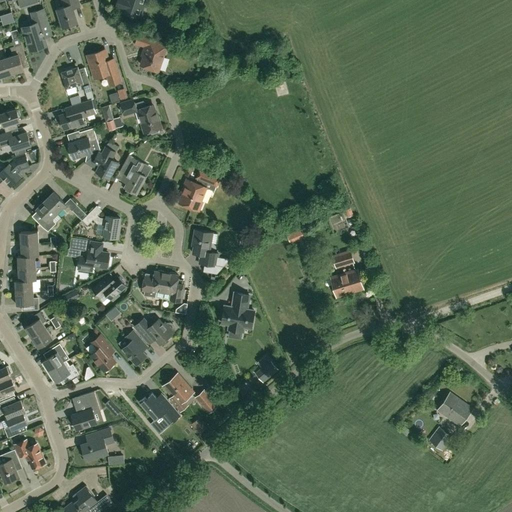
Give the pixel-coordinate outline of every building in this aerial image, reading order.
[(63,27),(78,22),(74,8),(80,6),(78,0),(62,0),(64,6),(57,9),(63,27)] [(121,10),(121,11),(131,15),(131,16),(134,17),(134,16),(137,17),(141,5),(146,6),(148,0),(117,0),(115,8),(121,10)] [(44,37),(52,35),(44,9),(32,13),(35,24),(23,27),(30,49),(46,44),(44,37)] [(139,34),(136,43),(147,47),(141,65),(146,66),(145,68),(153,71),(153,69),(158,71),(167,44),(139,34)] [(13,56),(7,57),(13,73),(24,70),(23,68),(20,57),(25,56),(19,35),(18,35),(17,35),(17,37),(12,39),(14,46),(10,47),(13,56)] [(121,82),(117,70),(119,70),(115,57),(108,60),(105,50),(87,55),(94,78),(107,74),(110,85),(121,82)] [(13,73),(7,57),(1,59),(0,55),(0,74),(1,77),(13,73)] [(82,78),(79,69),(78,67),(61,72),(66,89),(68,95),(77,92),(75,86),(83,84),(86,92),(92,90),(87,76),(82,78)] [(125,88),(118,90),(120,100),(128,98),(125,88)] [(77,125),(77,127),(87,124),(85,121),(84,121),(82,116),(95,112),(91,99),(65,107),(67,113),(60,115),(64,129),(77,125)] [(124,115),(137,111),(133,99),(121,103),(124,115)] [(142,123),(145,133),(151,131),(152,133),(158,132),(159,128),(161,127),(158,116),(157,116),(153,105),(138,109),(143,123),(142,123)] [(16,110),(16,109),(0,114),(0,113),(0,120),(2,120),(4,126),(20,121),(18,117),(19,117),(20,115),(19,111),(17,110),(16,110)] [(81,139),(77,140),(69,143),(74,158),(93,152),(90,143),(97,140),(94,128),(79,132),(81,139)] [(31,145),(27,132),(12,137),(10,131),(0,133),(0,147),(11,144),(14,151),(31,145)] [(96,153),(96,154),(92,162),(99,166),(95,173),(103,178),(104,176),(109,179),(118,162),(109,157),(113,150),(105,146),(96,153)] [(29,167),(27,158),(25,153),(14,157),(8,163),(9,164),(0,172),(0,175),(11,186),(21,176),(18,173),(22,169),(29,167)] [(136,194),(146,176),(140,173),(145,164),(133,157),(120,180),(126,184),(124,187),(136,194)] [(94,173),(89,166),(83,170),(87,177),(94,173)] [(180,202),(197,209),(206,187),(187,179),(183,189),(185,189),(180,202)] [(45,200),(57,213),(63,208),(67,212),(70,209),(66,205),(66,204),(54,192),(45,200)] [(52,219),(57,213),(45,200),(36,209),(43,217),(38,222),(43,227),(48,231),(56,223),(52,219)] [(82,220),(87,215),(77,205),(72,210),(82,220)] [(118,229),(119,224),(120,218),(107,216),(107,219),(100,217),(97,215),(96,217),(90,211),(87,215),(82,220),(87,225),(93,219),(97,223),(106,225),(104,236),(118,238),(119,229),(118,229)] [(304,228),(287,235),(290,243),(308,235),(304,228)] [(193,253),(202,254),(200,263),(203,263),(202,270),(216,273),(229,258),(219,257),(220,253),(209,251),(212,233),(195,230),(194,239),(195,239),(193,253)] [(21,244),(39,243),(38,231),(20,232),(21,244)] [(87,239),(71,237),(70,248),(86,250),(87,239)] [(90,250),(89,250),(88,257),(80,256),(78,268),(92,271),(93,266),(106,268),(109,253),(101,251),(103,243),(91,241),(90,250)] [(22,256),(35,256),(39,255),(39,243),(21,244),(22,256)] [(336,267),(354,262),(350,250),(333,256),(336,267)] [(306,254),(307,258),(309,266),(317,263),(313,251),(306,254)] [(18,268),(36,268),(35,256),(22,256),(18,256),(18,268)] [(19,280),(33,280),(37,280),(36,268),(18,268),(19,280)] [(337,296),(363,288),(357,269),(331,277),(337,296)] [(144,291),(144,295),(163,298),(164,291),(167,273),(164,272),(164,271),(158,270),(157,271),(155,271),(154,276),(145,275),(142,290),(144,291)] [(105,293),(110,300),(111,300),(112,300),(113,301),(120,295),(118,293),(126,286),(123,282),(123,281),(124,280),(120,276),(119,276),(118,277),(117,276),(115,278),(110,272),(101,279),(102,280),(92,288),(100,298),(105,293)] [(169,273),(167,273),(164,291),(163,298),(181,301),(183,289),(184,289),(185,283),(184,283),(185,279),(178,278),(179,275),(176,274),(175,273),(170,272),(169,273)] [(16,292),(33,291),(33,280),(19,280),(15,280),(16,292)] [(76,290),(64,296),(67,303),(80,296),(76,290)] [(33,291),(16,292),(17,305),(22,304),(22,310),(38,310),(37,298),(34,298),(33,291)] [(254,310),(247,309),(249,295),(235,292),(232,307),(225,305),(224,309),(222,309),(220,318),(223,319),(222,323),(229,324),(228,329),(239,330),(239,326),(251,328),(254,310)] [(32,337),(46,328),(40,318),(25,327),(32,337)] [(149,344),(155,339),(160,344),(172,334),(171,334),(174,331),(174,330),(174,328),(174,325),(172,324),(170,323),(168,323),(164,325),(159,319),(150,326),(144,318),(135,326),(144,336),(143,337),(149,344)] [(46,328),(32,337),(38,348),(53,338),(46,328)] [(147,355),(143,351),(149,347),(142,339),(142,340),(133,330),(128,334),(133,339),(122,348),(136,364),(147,355)] [(115,361),(109,355),(114,351),(100,334),(91,342),(97,349),(91,355),(104,371),(105,370),(106,372),(111,368),(110,366),(115,361)] [(43,361),(44,362),(42,363),(48,372),(66,361),(65,360),(64,362),(60,357),(66,353),(60,343),(51,349),(54,354),(43,361)] [(262,380),(277,368),(271,360),(261,367),(255,372),(262,380)] [(69,366),(66,361),(48,372),(54,381),(55,380),(56,381),(67,374),(70,379),(79,373),(73,363),(69,366)] [(0,381),(11,377),(9,373),(11,372),(8,365),(3,367),(0,368),(0,381)] [(88,380),(96,375),(91,368),(84,373),(88,380)] [(178,374),(164,386),(173,396),(170,398),(181,410),(187,405),(183,401),(193,392),(178,374)] [(4,392),(13,389),(15,388),(11,377),(0,381),(0,400),(6,398),(4,392)] [(219,406),(205,390),(204,389),(195,397),(209,414),(219,406)] [(162,392),(156,397),(152,392),(147,397),(145,396),(139,401),(155,420),(161,415),(169,425),(179,417),(174,411),(176,410),(162,392)] [(472,408),(450,392),(437,409),(459,425),(472,408)] [(87,410),(77,413),(72,415),(74,422),(75,422),(78,429),(97,423),(93,413),(100,410),(97,399),(84,403),(87,410)] [(7,419),(25,411),(21,400),(7,406),(5,400),(0,402),(0,414),(5,413),(8,418),(7,419)] [(110,400),(105,404),(116,416),(120,412),(110,400)] [(25,411),(7,419),(10,426),(4,428),(8,438),(18,433),(16,428),(27,423),(23,412),(25,411)] [(443,451),(453,437),(439,427),(428,440),(443,451)] [(85,434),(88,442),(82,444),(86,460),(108,453),(105,444),(114,441),(110,428),(96,432),(96,431),(85,434)] [(45,462),(37,443),(29,447),(26,440),(15,444),(20,456),(27,453),(33,468),(34,467),(36,468),(39,467),(39,465),(45,462)] [(18,477),(16,471),(13,463),(19,460),(14,449),(3,454),(6,461),(0,463),(0,471),(4,482),(18,477)] [(64,508),(67,511),(107,511),(116,506),(106,494),(98,501),(86,486),(77,493),(76,497),(77,498),(64,508)]
